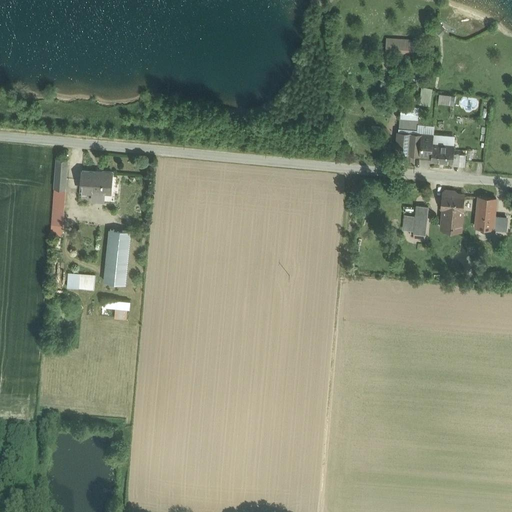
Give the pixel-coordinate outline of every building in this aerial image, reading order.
[(417,40),(386,37),(385,53),(416,55),(417,40)] [(430,104),(432,87),(422,86),(420,103),(430,104)] [(440,92),(439,102),(454,105),(456,95),(440,92)] [(418,122),(400,120),(399,128),(417,130),(418,122)] [(433,135),(398,132),(397,142),(410,143),(409,153),(431,155),(432,143),(433,143),(433,135)] [(410,143),(397,142),(396,157),(409,159),(409,153),(410,143)] [(433,143),(432,143),(431,155),(431,160),(453,162),(455,145),(433,143)] [(67,159),(57,158),(51,233),(64,234),(65,225),(62,225),(67,159)] [(102,172),(82,170),(81,189),(111,192),(112,171),(102,171),(102,172)] [(463,195),(443,193),(442,208),(444,208),(442,224),(460,226),(462,210),(463,195)] [(496,198),(478,196),(475,226),(493,228),(496,198)] [(428,206),(417,205),(414,233),(425,234),(428,206)] [(130,231),(110,229),(105,281),(125,283),(130,231)] [(95,276),(68,273),(67,286),(94,288),(95,276)] [(128,319),(130,298),(103,295),(101,306),(116,307),(114,317),(128,319)] [(58,316),(45,315),(44,324),(57,325),(58,316)] [(91,319),(65,317),(64,326),(90,328),(91,319)]
